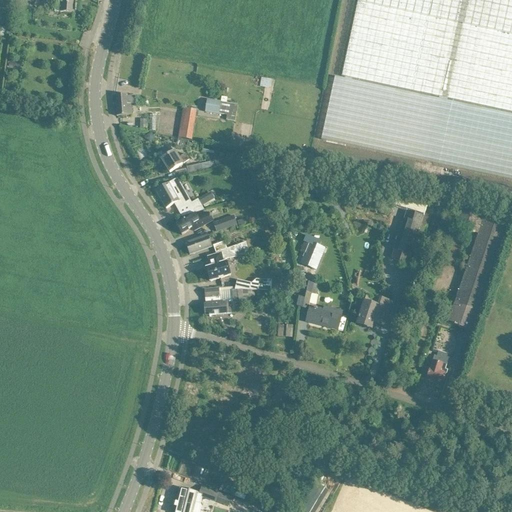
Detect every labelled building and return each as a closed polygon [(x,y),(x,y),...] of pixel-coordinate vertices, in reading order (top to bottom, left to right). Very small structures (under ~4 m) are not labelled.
[(56,0),(55,13),(74,14),(75,0),(56,0)] [(511,113),(511,0),(358,0),(342,77),(511,113)] [(116,96),(117,117),(132,116),(132,104),(135,104),(135,96),(127,97),(127,95),(116,96)] [(207,100),(205,113),(223,115),(226,115),(225,120),(234,122),(237,105),(227,103),(221,102),(207,100)] [(183,108),(178,138),(192,141),(197,111),(183,108)] [(185,154),(179,158),(175,152),(162,160),(170,173),(183,165),(183,164),(189,160),(185,154)] [(196,162),(220,160),(219,153),(195,155),(196,162)] [(214,169),(212,162),(187,168),(189,175),(214,169)] [(165,186),(156,191),(166,209),(175,204),(178,209),(191,201),(177,178),(169,183),(165,186)] [(399,191),(394,208),(406,211),(391,259),(409,265),(419,234),(425,235),(431,216),(425,215),(429,200),(399,191)] [(192,203),(189,205),(194,214),(204,211),(202,206),(198,200),(192,203)] [(454,227),(478,235),(448,324),(472,332),(475,322),(511,218),(463,202),(460,210),(454,227)] [(176,225),(182,235),(193,229),(195,231),(213,221),(209,213),(199,219),(196,214),(185,220),(176,225)] [(213,223),(216,232),(237,225),(234,216),(213,223)] [(236,245),(254,240),(252,233),(234,238),(236,245)] [(208,236),(186,244),(190,255),(212,247),(208,236)] [(304,242),(297,261),(307,265),(306,267),(317,271),(325,248),(329,247),(328,241),(325,242),(321,243),(320,246),(315,244),(315,243),(307,240),(306,243),(304,242)] [(216,254),(222,253),(228,249),(225,242),(213,246),(216,254)] [(246,243),(228,249),(222,253),(224,260),(224,259),(225,260),(250,253),(246,243)] [(210,282),(220,279),(231,275),(225,260),(224,259),(224,260),(222,253),(216,254),(208,257),(210,265),(211,265),(212,267),(206,269),(210,282)] [(250,285),(251,289),(253,291),(272,292),(272,280),(256,280),(250,285)] [(305,282),(298,281),(299,291),(302,292),(299,307),(308,309),(312,294),(315,294),(318,285),(305,282)] [(234,288),(219,289),(205,290),(205,299),(206,305),(205,305),(205,316),(209,316),(210,317),(211,317),(211,315),(233,314),(232,303),(253,303),(253,291),(251,289),(234,290),(234,288)] [(360,318),(359,317),(358,319),(359,320),(358,324),(358,325),(359,323),(372,327),(371,329),(372,329),(375,320),(385,323),(391,303),(384,300),(382,308),(365,303),(360,318)] [(325,307),(323,312),(310,308),(307,321),(308,321),(308,319),(327,324),(326,326),(338,329),(342,311),(325,307)] [(291,338),(294,318),(277,316),(274,336),(291,338)] [(459,342),(453,360),(461,363),(468,343),(461,341),(462,339),(457,337),(456,341),(459,342)] [(433,359),(427,379),(443,384),(447,371),(445,370),(450,355),(438,352),(436,359),(433,359)] [(316,511),(329,491),(316,484),(301,510),(303,511),(316,511)] [(236,506),(238,500),(202,487),(200,494),(181,489),(177,503),(179,504),(176,511),(199,511),(201,506),(200,504),(202,497),(229,507),(230,504),(236,506)]
